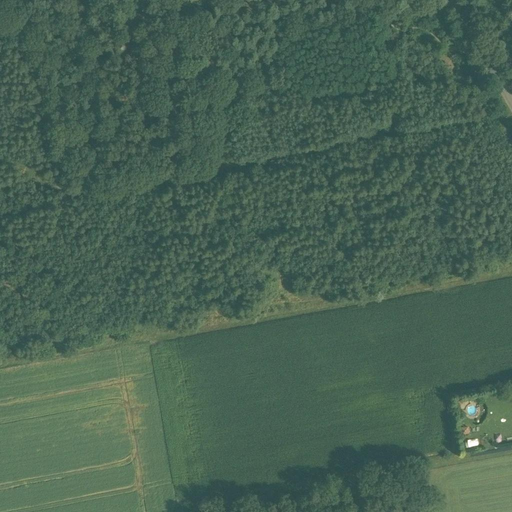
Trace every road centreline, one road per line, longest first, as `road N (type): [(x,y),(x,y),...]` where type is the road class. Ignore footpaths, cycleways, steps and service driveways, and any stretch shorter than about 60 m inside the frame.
road 1 (track): [(0,155),(73,194),(299,152)]
road 2 (track): [(299,152),(478,118)]
